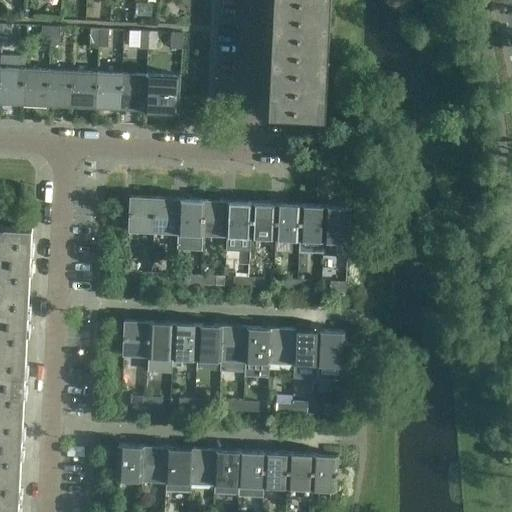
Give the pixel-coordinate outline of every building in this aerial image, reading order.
[(331,0),(274,0),(269,114),(325,117),(331,0)] [(12,24),(3,23),(2,42),(11,42),(12,24)] [(51,44),(51,26),(42,25),(41,44),(51,44)] [(61,26),(51,26),(51,44),(60,45),(61,26)] [(99,47),(100,28),(91,28),(90,46),(99,47)] [(109,29),(100,28),(99,47),(108,47),(109,29)] [(148,49),(149,31),(140,30),(139,49),(148,49)] [(157,49),(158,31),(149,31),(148,49),(157,49)] [(0,66),(0,67),(0,101),(22,102),(22,104),(23,104),(24,68),(25,57),(1,56),(0,66)] [(47,105),(49,69),(49,70),(25,69),(25,68),(24,68),(23,104),(23,103),(47,104),(47,105)] [(72,106),(73,70),(73,71),(49,70),(49,69),(47,105),(48,105),(48,104),(71,105),(71,106),(72,106)] [(96,107),(98,71),(97,71),(97,72),(74,71),(74,70),(73,70),(72,106),(72,105),(96,106),(96,107)] [(120,108),(122,72),(122,73),(98,72),(98,71),(96,107),(96,106),(120,107),(120,108)] [(145,110),(147,73),(146,73),(146,75),(122,73),(122,72),(120,108),(121,108),(121,107),(145,108),(145,110)] [(147,73),(145,110),(145,108),(178,110),(178,111),(179,111),(181,75),(180,75),(180,76),(147,75),(147,73)] [(330,152),(331,146),(331,134),(330,134),(330,135),(309,134),(309,133),(308,133),(308,151),(309,151),(309,149),(329,150),(329,152),(330,152)] [(153,231),(155,198),(141,197),(141,196),(130,196),(130,197),(131,197),(131,206),(130,206),(129,230),(153,231)] [(178,232),(179,198),(175,198),(170,198),(156,198),(156,197),(155,197),(155,198),(153,231),(178,232)] [(202,233),(204,199),(204,200),(189,199),(184,199),(184,198),(179,198),(178,232),(202,233)] [(227,235),(228,200),(224,200),(224,201),(205,200),(205,199),(204,199),(202,233),(227,235)] [(251,236),(253,202),(252,202),(233,201),(228,200),(227,235),(251,236)] [(276,237),(277,203),(272,203),(253,202),(251,236),(276,237)] [(300,238),(301,204),(286,204),(281,204),(281,203),(277,203),(276,237),(300,238)] [(300,238),(299,250),(300,250),(322,252),(324,252),(324,239),(326,205),(321,205),(317,205),(316,205),(302,204),(301,204),(300,238)] [(330,205),(326,205),(324,239),(349,240),(350,225),(350,222),(350,206),(349,206),(349,207),(335,206),(330,206),(330,205)] [(18,511),(33,225),(32,225),(0,223),(0,511),(18,511)] [(151,282),(152,272),(137,272),(137,264),(127,263),(126,281),(151,282)] [(167,273),(152,272),(151,282),(167,283),(167,273)] [(200,284),(200,275),(185,274),(184,284),(200,284)] [(216,275),(200,275),(200,284),(215,285),(216,275)] [(248,287),(249,277),(233,276),(233,286),(248,287)] [(248,287),(264,288),(264,287),(264,278),(249,277),(248,287)] [(297,289),(297,279),(282,279),(281,288),(297,289)] [(297,279),(297,289),(312,290),(313,280),(297,279)] [(330,281),(330,291),(346,292),(347,282),(330,281)] [(148,355),(150,321),(149,321),(135,321),(135,320),(125,320),(125,321),(125,330),(124,330),(123,354),(148,355)] [(148,355),(147,371),(171,372),(172,366),(172,356),(174,322),(170,322),(166,322),(165,322),(150,322),(150,321),(148,355)] [(172,356),(172,366),(181,366),(182,357),(196,357),(198,324),(184,323),(183,323),(179,323),(179,322),(174,322),(172,356)] [(221,359),(223,324),(218,324),(218,325),(213,325),(199,324),(199,323),(198,323),(196,357),(221,359)] [(245,360),(247,326),(246,326),(227,325),(223,324),(221,359),(245,360)] [(270,361),(271,327),(267,327),(263,327),(247,326),(245,360),(270,361)] [(294,362),(295,328),(280,328),(276,328),(276,327),(271,327),(270,361),(294,362)] [(318,363),(320,329),(315,329),(296,328),(295,328),(294,362),(318,363)] [(318,363),(317,379),(340,380),(342,380),(343,364),(344,349),(344,346),(345,330),(343,330),(343,331),(329,330),(328,330),(324,330),(324,329),(320,329),(318,363)] [(145,406),(146,396),(130,395),(130,405),(145,406)] [(162,397),(146,396),(145,406),(161,407),(162,397)] [(194,408),(194,399),(179,398),(178,408),(194,408)] [(210,399),(194,399),(194,408),(209,409),(210,399)] [(243,411),(243,401),(227,400),(227,410),(243,411)] [(259,402),(243,401),(243,411),(258,411),(259,402)] [(291,413),(292,403),(276,403),(276,412),(291,413)] [(307,404),(292,403),(291,413),(307,414),(307,404)] [(325,405),(324,415),(341,416),(341,406),(325,405)] [(117,478),(141,479),(143,446),(129,445),(129,444),(118,444),(118,445),(119,445),(119,454),(118,454),(117,478)] [(166,480),(168,446),(164,446),(163,446),(144,446),(144,445),(143,445),(143,446),(141,479),(166,480)] [(166,480),(166,491),(190,492),(191,481),(192,447),(192,448),(177,447),(176,447),(172,447),(172,446),(168,446),(166,480)] [(215,483),(216,448),(212,448),(212,449),(193,448),(193,447),(192,447),(191,481),(215,483)] [(239,484),(241,450),(240,450),(225,449),(221,449),(216,448),(215,483),(239,484)] [(264,485),(265,451),(261,451),(260,451),(241,450),(239,484),(264,485)] [(288,486),(289,452),(274,452),(269,452),(269,451),(265,451),(264,485),(288,486)] [(312,487),(314,453),(309,453),(290,453),(290,452),(289,452),(288,486),(312,487)] [(318,453),(314,453),(312,487),(337,488),(338,473),(338,470),(339,454),(337,454),(337,455),(323,454),(318,454),(318,453)]
